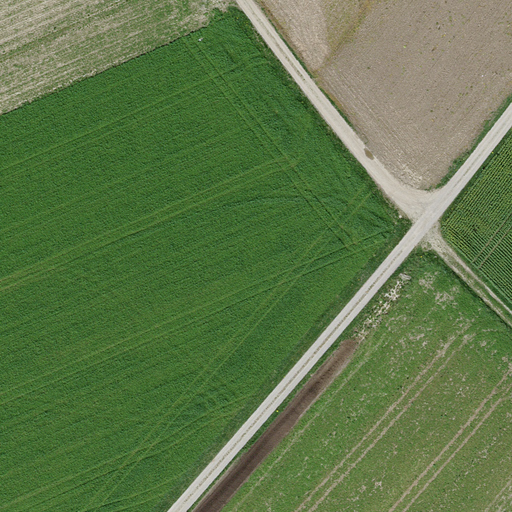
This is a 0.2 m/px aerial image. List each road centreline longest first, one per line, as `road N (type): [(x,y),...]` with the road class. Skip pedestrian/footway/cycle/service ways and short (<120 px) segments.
road 1 (track): [(175,511),(426,223),(511,110)]
road 2 (track): [(511,310),(426,223),(250,0)]
